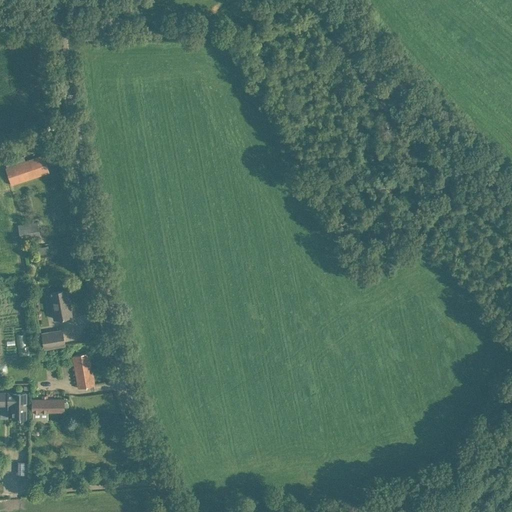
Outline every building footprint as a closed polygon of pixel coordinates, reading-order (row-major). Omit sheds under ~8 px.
[(11,184),(40,175),(49,172),(43,155),(5,167),(11,184)] [(17,225),(20,242),(40,239),(38,222),(17,225)] [(55,318),(61,317),(71,316),(67,289),(50,292),(55,318)] [(44,349),(66,346),(63,329),(41,332),(44,349)] [(78,388),(84,387),(94,385),(89,352),(79,354),(73,355),(78,388)] [(28,408),(28,392),(6,392),(6,400),(9,400),(9,417),(13,417),(13,418),(26,418),(26,408),(28,408)] [(66,401),(64,401),(64,398),(32,399),(32,408),(32,411),(64,411),(64,407),(66,407),(67,406),(67,403),(66,401)]
